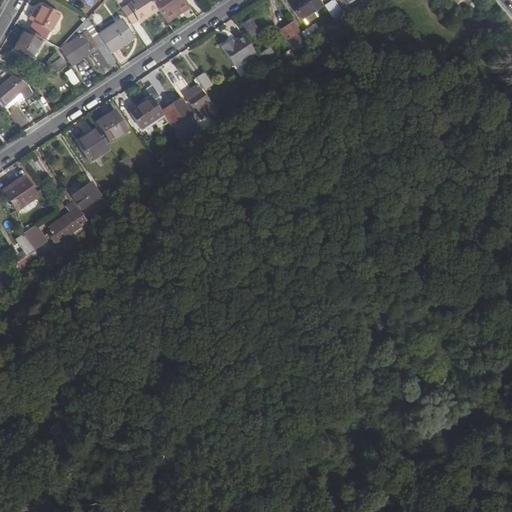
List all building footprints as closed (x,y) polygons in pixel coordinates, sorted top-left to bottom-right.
[(155,9),(148,0),(132,0),(126,4),(137,21),(155,9)] [(183,0),(151,0),(165,21),(188,5),(183,0)] [(321,7),(316,0),(312,0),(295,12),(301,20),(303,19),(306,24),(315,18),(312,13),(321,7)] [(329,3),(324,6),(337,25),(347,18),(343,13),(339,15),(334,7),(333,8),(329,3)] [(131,24),(137,21),(126,4),(120,8),(131,24)] [(59,15),(41,5),(37,12),(33,10),(28,19),(33,21),(29,28),(46,37),(59,15)] [(121,19),(97,35),(103,44),(109,53),(133,37),(121,19)] [(259,34),(249,20),(242,25),(251,39),(259,34)] [(279,31),(290,48),(293,52),(307,43),(304,38),(299,31),(293,22),(279,31)] [(310,47),(316,42),(306,27),(299,31),(304,38),(307,43),(310,47)] [(29,60),(42,38),(24,28),(12,50),(29,60)] [(68,49),(64,43),(59,48),(68,61),(86,49),(88,52),(96,46),(86,30),(77,36),(80,41),(68,49)] [(221,46),(234,66),(254,52),(243,35),(235,40),(236,41),(233,43),(232,42),(230,40),(221,46)] [(107,65),(114,61),(109,53),(103,44),(96,48),(107,65)] [(269,47),(257,56),(263,65),(275,57),(269,47)] [(269,67),(275,75),(291,62),(285,54),(269,67)] [(50,63),(56,72),(67,65),(61,56),(50,63)] [(203,73),(196,78),(203,89),(211,84),(203,73)] [(0,104),(3,106),(20,92),(24,95),(30,90),(26,84),(12,76),(0,85),(0,104)] [(151,84),(144,89),(150,97),(152,100),(159,96),(151,84)] [(186,100),(201,90),(197,84),(182,95),(186,100)] [(210,119),(199,126),(203,131),(221,117),(209,100),(208,101),(201,90),(186,100),(197,115),(204,110),(208,116),(210,119)] [(140,128),(161,114),(152,100),(150,97),(128,111),(140,128)] [(161,110),(173,128),(190,116),(179,98),(161,110)] [(204,110),(197,115),(200,121),(208,116),(204,110)] [(112,111),(94,123),(108,144),(125,132),(112,111)] [(79,136),(92,128),(86,120),(74,128),(79,136)] [(89,163),(109,149),(95,128),(75,142),(89,163)] [(135,172),(129,163),(123,166),(130,175),(135,172)] [(37,196),(24,177),(12,185),(13,187),(2,194),(14,211),(37,196)] [(80,210),(94,200),(91,194),(95,191),(90,183),(71,197),(80,210)] [(105,197),(82,216),(86,222),(98,213),(110,204),(105,197)] [(55,246),(86,222),(82,216),(73,202),(65,207),(69,212),(47,228),(52,235),(49,237),(55,246)] [(15,257),(12,259),(20,270),(34,260),(26,249),(20,253),(18,249),(12,253),(15,257)]
